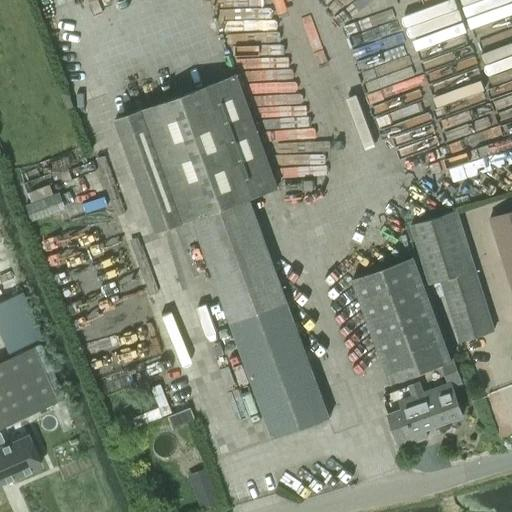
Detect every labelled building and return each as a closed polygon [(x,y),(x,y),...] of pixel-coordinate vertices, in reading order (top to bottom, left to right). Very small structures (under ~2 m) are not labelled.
[(235,73),(116,117),(158,230),(193,218),(250,197),(277,187),(235,73)] [(54,193),(30,202),(24,204),(30,220),(66,207),(60,191),(54,193)] [(193,218),(273,438),(329,417),(250,197),(193,218)] [(430,283),(441,279),(460,340),(494,329),(457,209),(411,223),(430,283)] [(511,211),(490,218),(511,287),(511,211)] [(403,258),(356,276),(395,382),(441,365),(453,361),(414,254),(403,258)] [(0,361),(0,426),(57,401),(32,347),(0,361)] [(402,409),(389,414),(393,425),(400,446),(428,436),(426,428),(463,415),(453,386),(461,383),(453,361),(441,365),(449,384),(425,393),(420,380),(408,384),(413,397),(400,401),(402,409)] [(189,406),(166,416),(170,424),(178,420),(180,426),(195,419),(189,406)] [(37,430),(0,445),(0,473),(47,453),(37,430)] [(92,483),(82,461),(60,471),(70,493),(59,498),(64,511),(88,511),(102,506),(101,503),(92,483)] [(212,483),(193,490),(200,509),(219,502),(212,483)]
